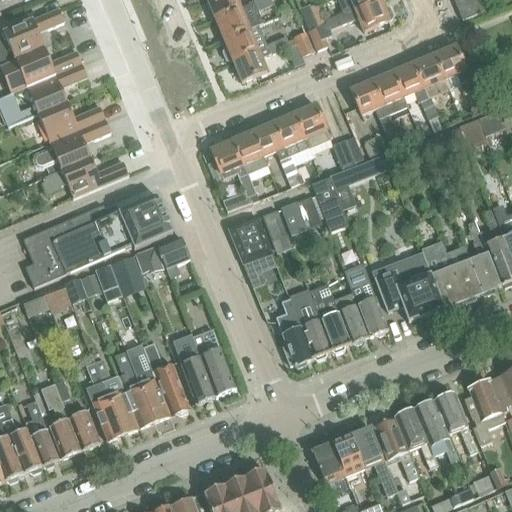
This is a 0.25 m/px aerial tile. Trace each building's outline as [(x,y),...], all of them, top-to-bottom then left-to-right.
[(236,0),(209,0),(207,1),(216,22),(241,11),(236,0)] [(270,0),(262,0),(258,2),(260,7),(262,6),(264,11),(273,7),(270,0)] [(337,0),(345,16),(346,15),(347,17),(355,14),(381,3),(384,1),(384,0),(337,0)] [(454,0),(458,10),(482,0),(454,0)] [(487,12),(482,0),(458,10),(463,22),(487,12)] [(241,11),(216,22),(224,43),(250,32),(245,22),(255,17),(254,15),(264,11),(262,6),(260,7),(258,2),(249,6),(250,8),(241,11)] [(339,24),(337,25),(339,30),(350,25),(359,21),(364,35),(390,24),(389,22),(393,19),(390,11),(385,12),(381,3),(355,14),(347,17),(346,15),(345,16),(337,19),(339,24)] [(310,8),(300,12),(309,34),(319,30),(310,8)] [(44,51),(38,37),(64,26),(58,12),(0,36),(0,67),(1,70),(16,63),(44,51)] [(337,19),(326,24),(327,27),(330,33),(332,33),(339,30),(337,25),(339,24),(337,19)] [(327,27),(320,29),(323,36),(330,33),(327,27)] [(225,52),(223,55),(227,64),(230,64),(233,63),(233,64),(259,53),(267,50),(267,48),(268,47),(260,28),(250,32),(224,43),(228,51),(225,52)] [(319,30),(309,34),(318,54),(329,49),(325,40),(323,36),(320,29),(319,30)] [(294,40),(303,60),(314,56),(306,35),(294,40)] [(287,39),(276,44),(278,49),(280,48),(282,53),(291,49),(287,39)] [(259,53),(233,64),(242,85),(268,75),(262,61),(271,57),(282,53),(280,48),(278,49),(276,44),(268,47),(267,48),(267,50),(259,53)] [(461,87),(466,96),(475,92),(471,82),(470,83),(467,74),(456,48),(435,57),(449,92),(461,87)] [(44,51),(16,63),(1,70),(13,97),(14,97),(27,91),(82,67),(76,54),(50,65),(44,51)] [(431,100),(449,92),(435,57),(414,66),(428,101),(431,100)] [(414,66),(393,75),(404,101),(405,100),(414,96),(418,105),(421,104),(426,115),(430,114),(429,112),(435,109),(431,100),(428,101),(414,66)] [(82,67),(27,91),(35,108),(21,114),(14,97),(13,97),(0,102),(0,111),(9,131),(39,118),(68,106),(62,92),(88,81),(82,67)] [(393,75),(372,84),(386,118),(390,117),(409,109),(405,100),(404,101),(393,75)] [(383,110),(372,84),(351,93),(362,118),(363,118),(376,112),(380,121),(387,137),(396,133),(390,117),(386,118),(383,110)] [(511,104),(498,110),(499,114),(502,121),(511,117),(511,104)] [(51,146),(106,122),(100,109),(74,120),(68,106),(39,118),(51,146)] [(294,117),(304,143),(308,152),(332,142),(328,133),(327,133),(316,108),(294,117)] [(429,112),(430,114),(426,115),(430,123),(439,119),(435,109),(429,112)] [(497,115),(494,116),(479,122),(485,140),(504,132),(497,115)] [(273,126),(287,161),(290,159),(308,152),(304,143),(294,117),(273,126)] [(40,172),(44,171),(47,170),(51,178),(91,161),(85,147),(111,136),(106,122),(51,146),(52,149),(38,155),(34,158),(33,163),(36,170),(40,172)] [(460,130),(469,153),(488,146),(485,140),(479,123),(460,130)] [(273,126),(253,135),(263,160),(265,160),(276,155),(280,164),(281,163),(287,161),(273,126)] [(457,131),(441,137),(447,151),(447,152),(463,146),(457,131)] [(396,133),(387,137),(388,141),(393,153),(403,148),(398,137),(397,135),(396,133)] [(232,144),(242,169),(243,169),(247,177),(249,176),(249,177),(269,168),(265,160),(263,160),(253,135),(232,144)] [(441,137),(425,144),(430,157),(447,151),(441,137)] [(347,142),(356,165),(363,162),(354,139),(347,142)] [(363,147),(369,164),(383,158),(376,141),(363,147)] [(333,148),(344,174),(357,169),(356,165),(347,142),(333,148)] [(222,178),(242,169),(232,144),(211,152),(216,164),(222,178)] [(424,146),(406,154),(411,167),(419,170),(427,166),(429,159),(424,146)] [(287,161),(281,163),(285,174),(289,172),(288,170),(294,168),(293,165),(290,159),(287,161)] [(385,159),(372,164),(377,177),(390,172),(385,159)] [(50,193),(63,188),(68,186),(75,201),(129,178),(124,164),(98,175),(91,161),(51,178),(45,181),(50,193)] [(216,164),(208,167),(213,180),(216,186),(224,182),(222,178),(216,164)] [(294,168),(288,170),(289,172),(285,174),(289,184),(299,180),(294,168)] [(249,176),(247,177),(239,180),(244,191),(248,189),(247,187),(252,185),(249,177),(249,176)] [(299,180),(289,184),(292,191),(302,187),(299,180)] [(330,181),(313,187),(326,221),(343,214),(342,213),(335,194),(330,181)] [(248,189),(244,191),(248,201),(258,197),(252,185),(247,187),(248,189)] [(335,194),(342,213),(356,208),(348,188),(335,194)] [(158,199),(129,211),(119,215),(116,208),(106,212),(104,208),(24,242),(34,267),(26,270),(35,291),(133,249),(135,252),(174,235),(171,228),(169,222),(168,223),(167,220),(165,214),(163,211),(164,211),(161,205),(161,206),(158,199)] [(295,207),(306,233),(322,227),(312,201),(295,207)] [(283,212),(293,238),(306,233),(295,207),(283,212)] [(511,215),(505,219),(501,208),(491,212),(502,241),(511,265),(511,215)] [(500,289),(502,289),(506,291),(511,288),(511,265),(502,241),(491,212),(483,216),(489,232),(479,236),(484,248),(500,289)] [(279,213),(264,219),(273,245),(289,239),(279,213)] [(391,256),(424,245),(415,216),(382,227),(391,256)] [(259,221),(229,232),(244,268),(272,257),(259,221)] [(484,248),(479,236),(474,223),(466,226),(474,245),(472,246),(477,260),(468,264),(482,296),(485,299),(494,295),(494,291),(500,289),(484,248)] [(181,240),(158,249),(171,282),(180,278),(177,269),(190,264),(181,240)] [(444,257),(440,246),(422,253),(432,278),(444,311),(447,313),(458,309),(458,306),(462,304),(450,271),(444,257)] [(462,304),(463,304),(466,306),(476,302),(476,298),(482,296),(468,264),(463,249),(444,257),(450,271),(462,304)] [(138,258),(137,258),(144,277),(162,269),(156,251),(138,258)] [(375,282),(388,316),(403,310),(409,325),(443,312),(421,256),(420,256),(421,258),(388,271),(390,277),(375,282)] [(135,259),(113,267),(121,287),(138,280),(143,279),(135,259)] [(110,269),(96,275),(104,293),(117,287),(110,269)] [(389,333),(376,301),(370,284),(365,269),(345,276),(350,291),(352,297),(369,341),(377,337),(380,339),(385,337),(385,334),(389,333)] [(96,278),(83,283),(89,299),(102,294),(96,278)] [(73,306),(88,301),(81,282),(66,288),(73,306)] [(314,306),(333,355),(336,357),(345,353),(346,350),(351,348),(334,304),(327,288),(310,295),(314,306)] [(66,292),(46,300),(52,315),(72,308),(66,292)] [(327,357),(333,355),(314,306),(310,295),(291,302),(302,330),(314,362),(315,362),(318,364),(327,361),(327,357)] [(352,297),(334,304),(351,348),(355,346),(358,347),(362,346),(363,343),(369,341),(352,297)] [(45,300),(25,308),(29,319),(49,312),(45,300)] [(314,362),(302,330),(291,302),(282,306),(287,317),(276,322),(287,350),(284,351),(291,369),(295,368),(295,370),(296,369),(299,372),(307,368),(308,365),(314,362)] [(237,393),(221,351),(213,332),(192,341),(216,401),(237,393)] [(216,401),(192,341),(184,344),(190,359),(191,359),(193,363),(181,367),(197,408),(216,401)] [(144,351),(155,380),(170,419),(178,416),(181,418),(188,415),(190,411),(191,411),(174,367),(162,372),(161,368),(163,367),(155,347),(144,351)] [(127,354),(126,355),(154,425),(170,419),(155,380),(146,356),(144,351),(143,348),(127,354)] [(117,379),(138,432),(154,425),(126,355),(116,359),(123,377),(117,379)] [(94,366),(102,386),(123,438),(138,432),(117,379),(111,381),(103,362),(94,366)] [(108,444),(123,438),(102,386),(94,366),(87,369),(95,388),(87,391),(93,405),(108,444)] [(511,375),(491,384),(503,415),(507,413),(506,409),(511,406),(511,375)] [(87,409),(76,413),(71,402),(72,402),(65,383),(55,387),(62,405),(82,454),(102,446),(93,425),(87,409)] [(464,402),(473,423),(474,423),(477,430),(474,432),(481,450),(493,445),(488,432),(506,426),(505,425),(489,385),(470,393),(472,399),(464,402)] [(62,405),(55,387),(43,392),(51,412),(55,410),(61,425),(51,430),(63,461),(82,454),(62,405)] [(40,396),(35,397),(38,404),(42,416),(47,414),(40,396)] [(435,405),(448,438),(459,433),(469,457),(478,454),(466,425),(455,397),(446,401),(443,400),(437,402),(437,404),(435,405)] [(34,423),(31,424),(26,427),(28,433),(31,440),(43,470),(45,469),(49,471),(55,469),(55,465),(60,463),(46,425),(42,416),(38,404),(31,407),(28,408),(31,417),(34,423)] [(451,465),(458,463),(448,438),(435,405),(426,409),(424,408),(417,410),(417,413),(415,413),(434,459),(447,454),(451,465)] [(42,473),(42,470),(43,470),(31,440),(28,433),(18,437),(6,409),(0,411),(0,414),(25,477),(31,474),(34,477),(42,473)] [(429,472),(437,469),(434,459),(415,413),(407,417),(404,415),(398,418),(397,421),(395,422),(408,454),(419,449),(429,472)] [(25,477),(0,414),(0,468),(6,484),(10,486),(17,483),(18,479),(25,477)] [(408,454),(395,422),(375,430),(388,463),(399,459),(409,484),(418,481),(407,454),(408,454)] [(353,439),(351,440),(364,472),(375,467),(387,499),(398,495),(372,432),(363,435),(357,434),(353,439)] [(364,472),(351,440),(344,443),(337,442),(334,447),(332,448),(345,479),(364,472)] [(332,448),(325,451),(319,450),(316,454),(313,456),(326,487),(345,479),(332,448)] [(497,490),(509,485),(507,480),(504,481),(499,471),(491,475),(497,490)] [(252,478),(245,481),(256,511),(281,511),(266,473),(258,476),(257,475),(254,475),(251,477),(252,478)] [(488,479),(474,485),(478,494),(492,488),(488,479)] [(232,486),(225,489),(233,511),(256,511),(245,481),(237,484),(237,483),(234,483),(231,485),(232,486)] [(233,511),(225,489),(217,492),(217,491),(214,491),(211,493),(212,494),(204,497),(209,511),(233,511)] [(405,491),(398,495),(403,507),(411,504),(405,491)] [(470,493),(451,501),(454,509),(473,501),(470,493)] [(171,511),(208,511),(203,498),(171,511)] [(449,500),(432,508),(433,511),(446,511),(453,509),(449,500)]
